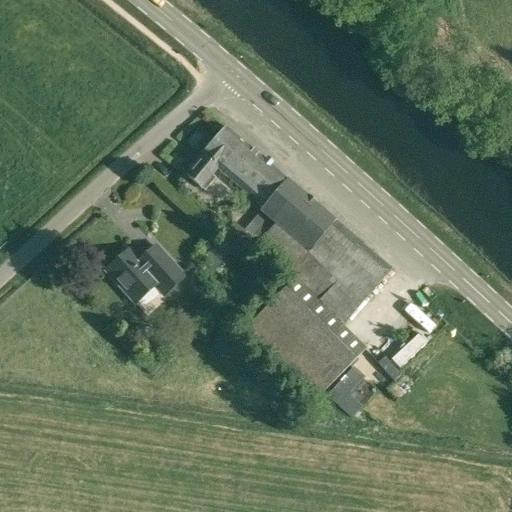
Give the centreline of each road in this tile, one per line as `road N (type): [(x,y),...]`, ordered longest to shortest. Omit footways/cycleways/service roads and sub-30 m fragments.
road 1 (secondary): [(511,324),(226,68)]
road 2 (unclassified): [(0,275),(226,68)]
road 3 (unclassified): [(511,141),(352,0)]
